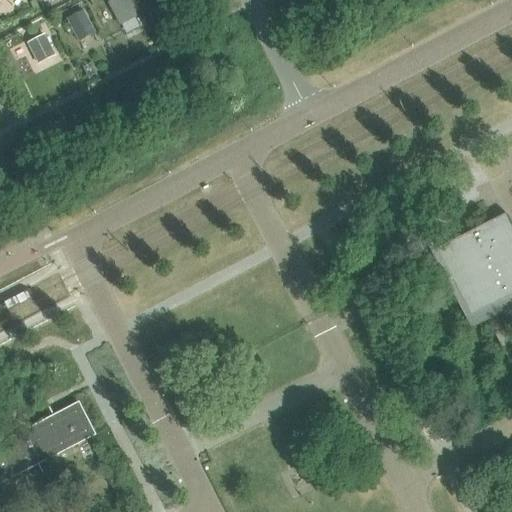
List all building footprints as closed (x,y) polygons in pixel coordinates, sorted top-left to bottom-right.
[(125,0),(114,0),(109,3),(120,24),(134,16),(125,0)] [(81,11),(67,18),(79,40),(93,33),(81,11)] [(44,36),(28,44),(34,55),(38,62),(53,55),(44,36)] [(511,225),(506,214),(436,249),(435,249),(470,317),(511,295),(511,225)] [(0,485),(38,466),(91,438),(74,405),(58,413),(60,417),(54,420),(52,417),(0,443),(0,485)] [(35,483),(35,484),(42,497),(58,488),(51,474),(35,483)]
